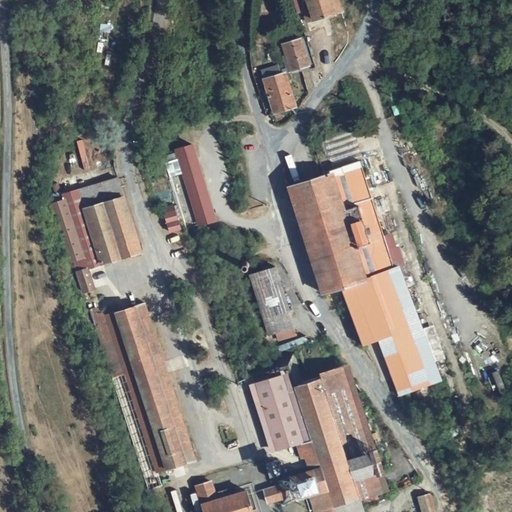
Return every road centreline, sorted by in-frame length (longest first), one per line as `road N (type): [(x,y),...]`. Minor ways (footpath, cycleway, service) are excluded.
road 1 (unclassified): [(362,59),(327,80),(268,163),(319,324),(422,459),(449,511)]
road 2 (unclassified): [(0,26),(9,345),(19,425),(44,511)]
road 3 (unclassified): [(362,59),(461,353)]
